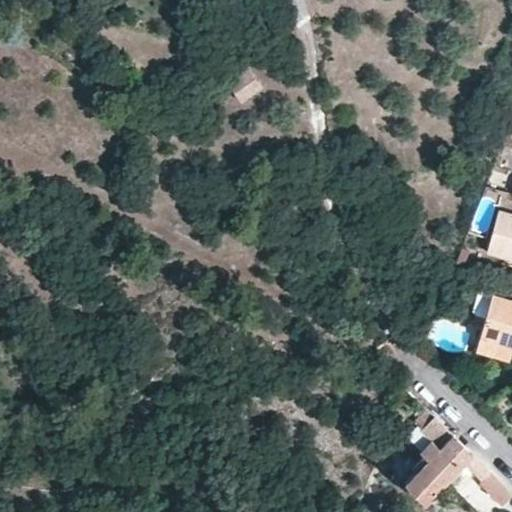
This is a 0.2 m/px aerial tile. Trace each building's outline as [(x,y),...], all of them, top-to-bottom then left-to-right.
[(511,212),(498,209),(486,252),(511,259),(511,212)] [(511,299),(491,293),(474,350),(508,361),(511,346),(511,299)] [(420,428),(434,414),(427,408),(414,422),(420,428)] [(452,433),(434,414),(420,428),(430,438),(419,450),(427,458),(412,474),(433,494),(468,459),(447,438),(452,433)] [(473,454),(452,433),(447,438),(468,459),(473,454)] [(511,493),(511,492),(490,469),(479,482),(502,504),(511,493)] [(433,494),(412,474),(404,481),(425,502),(433,494)]
